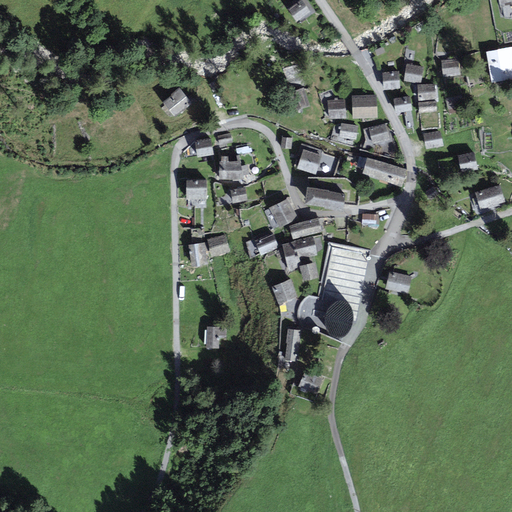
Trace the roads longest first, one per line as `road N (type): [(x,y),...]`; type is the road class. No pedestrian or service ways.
road 1 (residential): [(319,0),(372,80),(411,174),(346,345)]
road 2 (track): [(355,511),(330,411),(346,345)]
